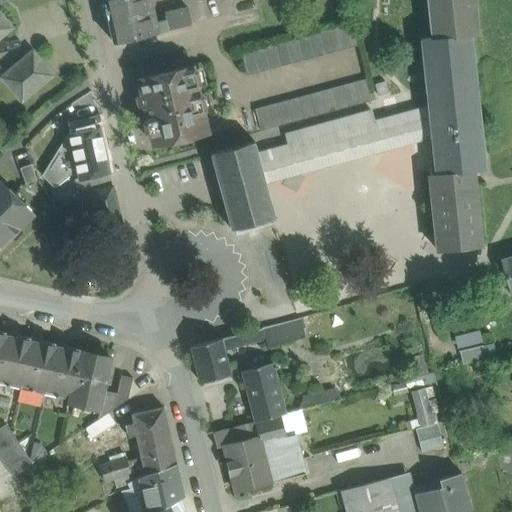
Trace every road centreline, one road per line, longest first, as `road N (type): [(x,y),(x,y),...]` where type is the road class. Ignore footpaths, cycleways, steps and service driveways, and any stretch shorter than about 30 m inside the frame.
road 1 (residential): [(153,276),(90,0)]
road 2 (residential): [(208,511),(162,313)]
road 3 (residential): [(0,296),(111,318),(162,313)]
